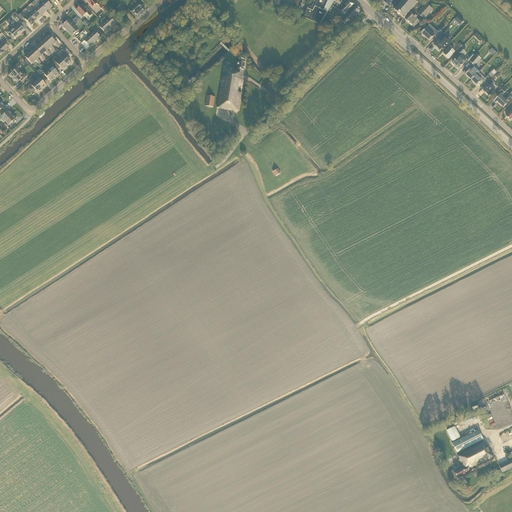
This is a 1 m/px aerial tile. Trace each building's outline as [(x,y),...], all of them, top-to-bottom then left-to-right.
[(49,9),(52,6),(46,0),(45,0),(41,5),(46,11),(48,9),(49,9)] [(317,0),(313,11),(307,9),(303,17),(320,24),(332,6),(335,0),(317,0)] [(335,0),(332,6),(337,9),(343,3),(342,2),(342,0),(335,0)] [(345,15),(355,5),(348,0),(345,4),(343,3),(337,9),(344,15),(345,15)] [(402,0),(394,10),(404,19),(404,18),(413,8),(417,3),(413,0),(402,0)] [(413,8),(416,11),(413,15),(412,13),(406,20),(405,20),(414,28),(420,21),(423,19),(424,20),(432,10),(426,4),(424,7),(418,2),(417,3),(413,8)] [(103,3),(99,6),(104,11),(107,8),(103,3)] [(135,7),(130,12),(137,19),(145,11),(138,4),(136,3),(133,6),(135,7)] [(44,13),(46,11),(41,5),(35,10),(41,16),(44,13)] [(82,17),(84,15),(86,13),(88,15),(90,17),(92,14),(84,5),(82,7),(80,6),(76,10),(82,17)] [(122,15),(125,11),(120,5),(116,9),(122,15)] [(349,20),(348,19),(349,16),(353,20),(361,11),(355,6),(347,14),(345,18),(342,21),(344,23),(345,24),(349,20)] [(38,18),(38,19),(41,16),(35,10),(30,14),(36,20),(38,18)] [(25,19),(30,26),(34,23),(33,23),(36,20),(30,14),(25,19)] [(463,21),(458,16),(455,20),(460,25),(463,21)] [(22,24),(17,17),(14,20),(18,24),(9,32),(12,35),(9,37),(12,40),(15,38),(24,30),(20,26),(22,24)] [(115,23),(110,17),(106,21),(104,18),(102,20),(110,29),(113,26),(113,25),(115,23)] [(68,20),(62,25),(64,27),(64,28),(66,31),(75,23),(74,21),(72,23),(68,20)] [(103,24),(99,27),(104,33),(107,31),(107,32),(110,29),(102,20),(101,21),(103,24)] [(70,33),(72,36),(78,31),(74,27),(77,25),(75,23),(66,31),(69,34),(70,33)] [(426,28),(421,33),(422,34),(422,35),(424,37),(424,36),(430,41),(434,36),(437,39),(441,34),(439,31),(438,32),(433,28),(432,29),(429,26),(430,25),(429,25),(426,28)] [(444,25),(439,30),(442,33),(447,27),(444,25)] [(98,40),(98,39),(100,37),(95,31),(91,35),(89,32),(87,34),(95,43),(98,40)] [(88,38),(84,41),(89,47),(92,45),(95,43),(87,34),(86,35),(88,38)] [(58,48),(60,46),(58,45),(60,43),(56,38),(53,40),(49,36),(44,40),(50,47),(51,46),(54,44),(58,48)] [(452,41),(447,37),(445,39),(443,36),(440,40),(434,45),(440,50),(442,49),(441,48),(442,48),(444,50),(452,41)] [(51,46),(50,47),(44,40),(39,44),(46,52),(47,51),(50,48),(53,52),(55,50),(51,46)] [(41,56),(42,55),(45,52),(48,56),(50,54),(47,51),(46,52),(39,44),(34,49),(41,56)] [(444,54),(449,59),(455,52),(450,48),(444,54)] [(42,55),(41,56),(34,49),(30,53),(36,60),(37,59),(40,57),(44,60),(45,59),(42,55)] [(30,53),(25,57),(32,65),(35,61),(39,65),(41,63),(37,59),(36,60),(30,53)] [(69,57),(65,53),(61,56),(63,58),(60,60),(67,67),(71,64),(67,59),(69,57)] [(453,63),(459,69),(463,64),(465,62),(466,61),(465,60),(459,54),(456,57),(457,58),(453,63)] [(476,54),(470,61),(473,64),(479,57),(476,54)] [(63,71),(67,67),(60,60),(58,62),(56,61),(55,62),(52,59),(50,61),(53,64),(57,69),(59,67),(63,71)] [(223,74),(217,108),(238,112),(243,80),(244,80),(244,77),(243,77),(244,71),(246,60),(239,59),(237,71),(224,68),(223,74)] [(19,69),(20,68),(19,67),(17,64),(11,69),(13,71),(9,75),(13,79),(20,73),(18,70),(19,69)] [(50,69),(48,71),(54,79),(58,75),(54,71),(57,69),(53,64),(49,67),(50,69)] [(473,67),(470,70),(465,75),(471,80),(478,73),(479,72),(477,71),(473,67)] [(50,82),(54,79),(48,71),(45,73),(44,72),(43,71),(42,72),(39,70),(37,72),(40,75),(44,80),(46,78),(50,82)] [(27,77),(24,74),(22,75),(20,73),(13,79),(16,83),(19,81),(22,83),(27,77)] [(481,85),(484,81),(486,84),(487,83),(490,79),(488,77),(485,80),(478,73),(471,80),(477,86),(479,83),(481,85)] [(44,80),(40,75),(36,79),(38,80),(35,83),(42,90),(46,86),(42,82),(44,80)] [(484,92),(489,96),(497,87),(493,83),(493,82),(490,79),(487,83),(489,85),(484,92)] [(32,83),(28,87),(32,91),(34,89),(38,94),(42,90),(35,83),(33,85),(32,83)] [(505,99),(502,97),(503,95),(501,93),(494,101),(496,103),(497,102),(503,108),(511,98),(511,97),(509,95),(505,99)] [(215,97),(208,96),(206,106),(213,108),(215,97)] [(5,121),(12,115),(8,110),(4,115),(2,112),(0,114),(0,121),(1,120),(3,123),(5,121)] [(5,125),(9,129),(13,125),(11,123),(16,119),(12,115),(5,121),(7,124),(5,125)] [(474,416),(458,421),(460,426),(476,420),(474,416)] [(455,426),(446,431),(452,442),(461,438),(455,426)] [(457,453),(483,440),(478,430),(452,443),(457,453)] [(494,459),(484,441),(457,455),(460,460),(458,460),(463,468),(459,470),(458,469),(455,471),(455,472),(454,472),(458,479),(470,472),(470,471),(494,459)] [(507,458),(500,461),(503,468),(510,465),(507,458)]
